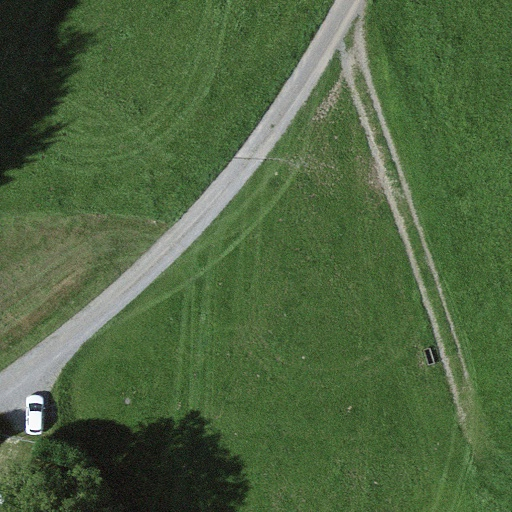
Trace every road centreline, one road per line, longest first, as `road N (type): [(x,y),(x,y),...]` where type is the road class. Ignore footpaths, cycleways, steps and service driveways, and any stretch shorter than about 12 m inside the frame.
road 1 (unclassified): [(353,0),(228,182),(142,274),(0,394)]
road 2 (track): [(344,17),(483,447)]
